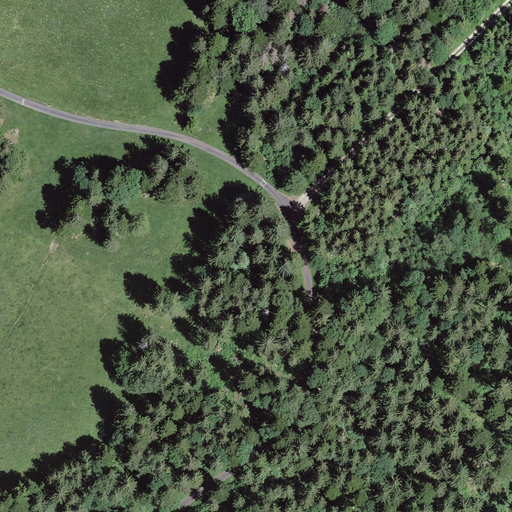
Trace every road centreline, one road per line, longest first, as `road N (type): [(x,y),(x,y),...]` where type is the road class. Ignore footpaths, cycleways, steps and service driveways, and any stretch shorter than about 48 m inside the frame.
road 1 (track): [(291,214),(310,289),(305,402),(280,436),(175,511)]
road 2 (track): [(0,92),(78,121),(212,149),(291,214)]
road 3 (track): [(291,214),(511,4)]
